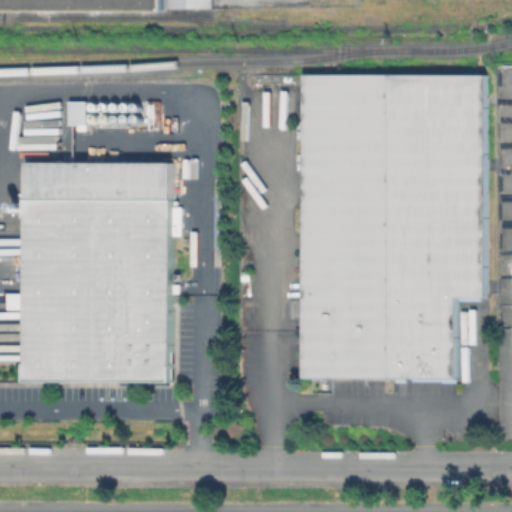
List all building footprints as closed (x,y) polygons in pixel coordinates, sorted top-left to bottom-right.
[(0,0),(160,0),(160,11),(0,11),(0,0)] [(489,253),(489,296),(483,297),(483,300),(459,300),(459,378),(457,378),(457,382),(444,382),(444,381),(415,381),(415,377),(307,377),(307,73),(490,74),(489,253)] [(90,103),(90,125),(72,125),(72,102),(90,103)] [(161,102),(161,124),(151,124),(151,102),(161,102)] [(179,237),(178,388),(30,387),(32,154),(180,155),(179,237)] [(25,309),(25,293),(7,293),(7,309),(25,309)]
